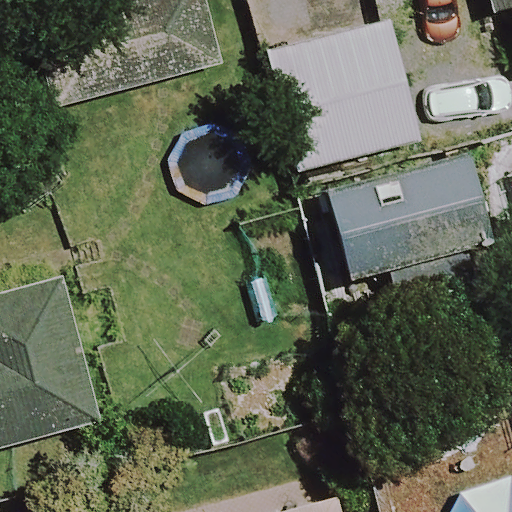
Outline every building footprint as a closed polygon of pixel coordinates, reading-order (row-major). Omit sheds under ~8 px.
[(194,0),(139,0),(61,18),(80,104),(211,75),(194,0)] [(511,0),(502,0),(511,39),(511,0)] [(412,146),(384,27),(258,57),(287,176),(412,146)] [(481,250),(460,163),(318,198),(339,285),(481,250)] [(0,294),(0,450),(95,425),(56,279),(0,294)]
